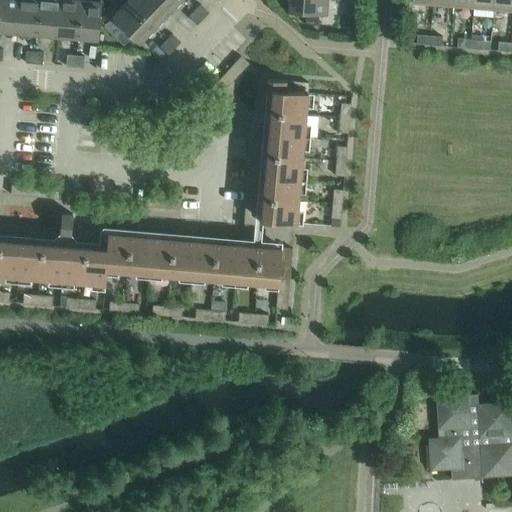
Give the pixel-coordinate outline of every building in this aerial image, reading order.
[(0,0),(0,33),(15,35),(18,0),(0,0)] [(18,0),(15,35),(36,37),(38,0),(18,0)] [(53,0),(38,0),(36,37),(56,39),(59,1),(53,0)] [(129,0),(126,3),(154,30),(168,15),(152,0),(129,0)] [(152,0),(168,15),(181,0),(152,0)] [(327,0),(288,0),(288,12),(305,14),(305,25),(317,26),(318,15),(326,16),(327,0)] [(452,0),(452,8),(472,9),(473,0),(452,0)] [(473,0),(472,9),(492,11),(493,0),(473,0)] [(511,0),(493,0),(492,11),(511,12),(511,0)] [(59,1),(56,39),(76,40),(80,2),(59,1)] [(80,2),(76,40),(98,42),(101,4),(80,2)] [(154,30),(126,3),(111,19),(139,45),(154,30)] [(193,11),(202,19),(208,12),(200,4),(193,11)] [(202,19),(193,11),(188,17),(196,25),(202,19)] [(165,40),(173,48),(180,41),(172,33),(165,40)] [(429,44),(429,35),(417,34),(416,43),(429,44)] [(429,35),(429,44),(441,45),(442,36),(429,35)] [(469,48),(470,39),(458,38),(457,47),(469,48)] [(470,39),(469,48),(482,49),(483,40),(470,39)] [(173,48),(165,40),(160,46),(168,54),(173,48)] [(510,51),(511,43),(498,41),(497,50),(510,51)] [(33,63),(34,51),(26,51),(25,62),(33,63)] [(34,51),(33,63),(42,63),(43,52),(34,51)] [(74,66),(75,55),(66,54),(66,66),(74,66)] [(75,55),(74,66),(83,67),(84,56),(75,55)] [(249,65),(240,57),(217,82),(225,89),(249,65)] [(307,93),(308,83),(308,77),(267,73),(265,90),(271,90),(260,221),(296,224),(307,93)] [(338,132),(348,133),(350,104),(341,103),(338,132)] [(335,175),(344,175),(346,147),(337,146),(335,175)] [(11,184),(10,195),(61,200),(62,189),(11,184)] [(331,218),(340,219),(343,190),(333,189),(331,218)] [(146,206),(180,209),(181,199),(147,196),(146,206)] [(71,233),(72,215),(61,214),(60,232),(71,233)] [(0,275),(105,284),(106,268),(277,283),(275,309),(286,310),(292,249),(280,248),(107,233),(106,249),(0,239),(0,275)] [(0,291),(0,301),(8,302),(9,293),(0,291)] [(23,294),(22,303),(51,305),(52,296),(23,294)] [(66,297),(65,307),(94,309),(95,300),(66,297)] [(109,301),(109,310),(137,313),(138,304),(109,301)] [(152,305),(152,314),(181,316),(181,307),(152,305)] [(196,308),(195,318),(224,320),(225,311),(196,308)] [(239,312),(238,321),(267,324),(267,315),(239,312)] [(511,422),(510,423),(508,403),(477,405),(476,394),(435,396),(437,438),(427,438),(429,471),(450,470),(450,480),(511,476),(511,479),(511,422)]
